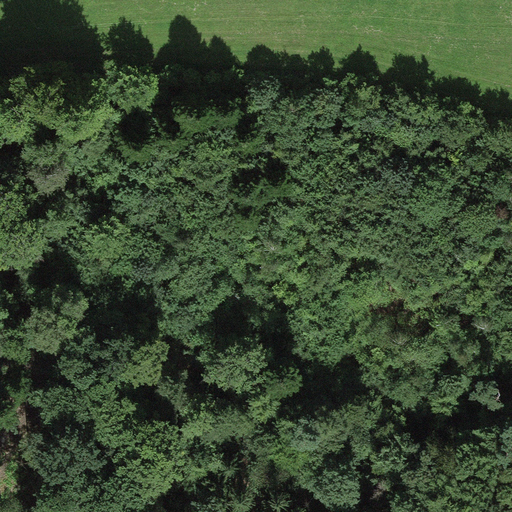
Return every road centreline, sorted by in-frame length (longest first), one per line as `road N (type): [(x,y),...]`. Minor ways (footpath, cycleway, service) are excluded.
road 1 (track): [(0,351),(403,511)]
road 2 (track): [(216,431),(511,234)]
